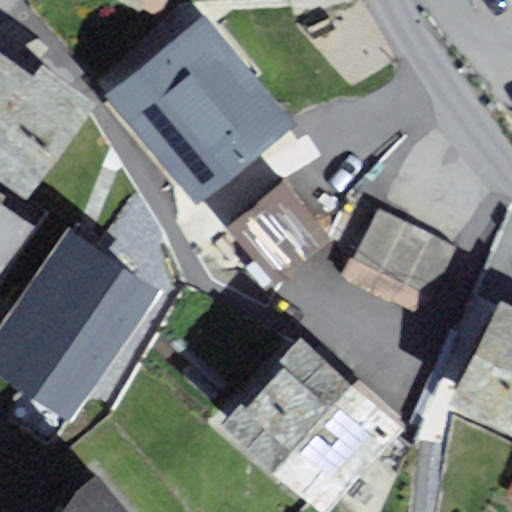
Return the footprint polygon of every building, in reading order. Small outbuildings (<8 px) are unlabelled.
[(125,0),(141,8),(145,0),(125,0)] [(287,128),(206,24),(116,93),(196,198),(287,128)] [(0,177),(9,184),(72,103),(28,69),(18,82),(0,68),(0,177)] [(326,234),(281,183),(229,229),(275,279),(326,234)] [(443,251),(381,220),(351,280),(412,311),(443,251)] [(0,254),(15,233),(0,222),(0,254)] [(69,234),(0,330),(0,374),(64,419),(153,293),(69,234)] [(511,317),(487,306),(449,393),(511,420),(511,317)] [(364,406),(297,342),(226,416),(293,480),(364,406)] [(93,511),(81,498),(65,511),(93,511)]
